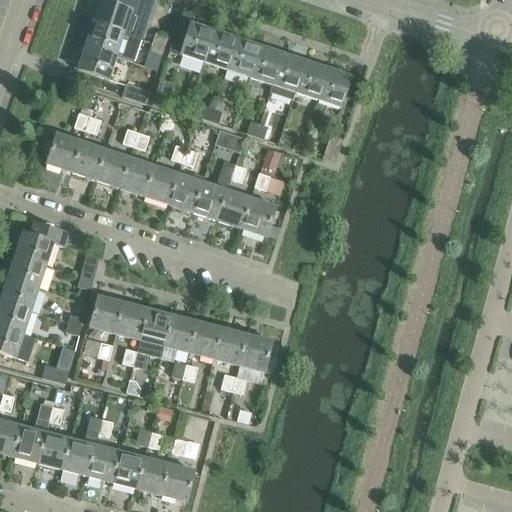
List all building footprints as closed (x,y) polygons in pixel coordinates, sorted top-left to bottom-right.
[(91,14),(88,24),(93,25),(141,42),(148,19),(146,18),(139,16),(143,0),(110,0),(108,5),(100,3),(96,16),(91,14)] [(133,64),(141,42),(93,25),(85,49),(117,59),(133,64)] [(190,30),(178,27),(169,55),(180,59),(181,57),(203,65),(213,34),(191,26),(190,30)] [(203,65),(204,65),(227,72),(237,42),(213,34),(203,65)] [(152,45),(164,50),(167,40),(155,36),(152,45)] [(237,42),(227,72),(248,80),(259,49),(237,42)] [(164,50),(152,45),(149,54),(161,58),(164,50)] [(109,83),(116,59),(117,59),(85,49),(77,72),(109,83)] [(248,80),(271,87),(282,57),(259,49),(248,80)] [(293,102),(295,95),(294,95),(304,64),(282,57),(271,87),(269,94),(293,102)] [(327,72),(305,64),(304,64),(294,95),(295,95),(317,103),(327,72)] [(351,80),(327,72),(317,103),(340,111),(351,80)] [(153,104),(165,108),(173,86),(160,81),(153,104)] [(145,107),(149,94),(126,87),(122,99),(145,107)] [(200,120),(209,123),(214,111),(205,108),(200,120)] [(214,111),(209,123),(218,126),(222,114),(214,111)] [(85,134),(90,120),(79,116),(74,130),(85,134)] [(90,120),(85,134),(96,137),(101,123),(90,120)] [(255,139),(259,127),(251,124),(247,136),(255,139)] [(259,127),(255,139),(264,142),(267,130),(259,127)] [(134,150),(139,136),(127,132),(122,146),(134,150)] [(139,136),(134,150),(145,154),(150,139),(139,136)] [(46,167),(71,176),(81,146),(56,138),(46,167)] [(335,165),(342,142),(330,138),(322,161),(335,165)] [(292,151),(301,154),(305,142),(296,139),(292,151)] [(105,154),(81,146),(71,176),(96,184),(105,154)] [(182,166),(187,152),(176,148),(171,162),(182,166)] [(187,152),(182,166),(193,170),(198,156),(187,152)] [(96,184),(120,192),(130,162),(105,154),(96,184)] [(154,171),(130,162),(120,192),(144,200),(154,171)] [(215,191),(203,187),(202,186),(192,216),(217,224),(226,195),(227,195),(231,182),(235,168),(224,164),(215,191)] [(235,168),(231,182),(241,186),(246,172),(235,168)] [(144,200),(168,208),(178,178),(154,171),(144,200)] [(192,183),(178,179),(178,178),(168,208),(192,216),(202,186),(203,187),(204,180),(194,176),(192,183)] [(259,176),(254,190),(265,194),(270,180),(259,176)] [(251,203),(227,195),(226,195),(217,224),(242,232),(251,203)] [(251,203),(242,232),(267,241),(276,211),(251,203)] [(14,259),(45,270),(54,245),(64,248),(69,234),(31,221),(26,237),(22,236),(14,259)] [(92,284),(99,260),(86,257),(80,280),(92,284)] [(45,270),(14,259),(7,282),(38,292),(45,270)] [(92,284),(80,280),(78,289),(90,292),(92,284)] [(38,292),(7,282),(0,302),(0,304),(31,315),(38,292)] [(90,330),(116,337),(124,307),(98,300),(90,330)] [(31,315),(0,304),(0,329),(23,338),(31,315)] [(140,343),(148,313),(124,307),(116,337),(140,343)] [(140,343),(137,355),(133,370),(145,373),(149,358),(162,361),(165,350),(173,320),(148,313),(140,343)] [(68,326),(80,330),(83,321),(70,318),(68,326)] [(190,356),(198,327),(173,320),(165,350),(190,356)] [(80,330),(68,326),(66,335),(78,338),(80,330)] [(215,363),(223,333),(198,327),(190,356),(215,363)] [(23,338),(0,329),(0,355),(16,361),(23,338)] [(239,370),(247,340),(223,333),(215,363),(239,370)] [(273,346),(247,340),(239,370),(265,376),(273,346)] [(97,360),(109,363),(113,349),(101,346),(97,360)] [(133,370),(137,355),(125,352),(122,367),(133,370)] [(183,383),(187,368),(175,365),(171,380),(183,383)] [(45,368),(42,381),(65,387),(69,374),(45,368)] [(187,368),(183,383),(194,385),(198,370),(187,368)] [(233,395),(237,381),(224,377),(221,392),(233,395)] [(237,381),(233,395),(243,398),(247,383),(237,381)] [(3,397),(0,409),(0,411),(10,414),(14,400),(3,397)] [(49,425),(53,410),(41,407),(34,434),(21,430),(13,461),(38,467),(46,437),(49,425)] [(53,410),(49,425),(60,428),(64,413),(53,410)] [(99,437),(102,422),(90,419),(83,446),(71,443),(63,474),(88,480),(95,449),(99,437)] [(102,422),(99,437),(109,440),(113,425),(102,422)] [(21,430),(0,424),(0,457),(13,461),(21,430)] [(148,450),(152,435),(139,432),(136,447),(148,450)] [(152,435),(148,450),(159,453),(163,438),(152,435)] [(38,467),(63,474),(71,443),(46,437),(38,467)] [(172,456),(183,459),(187,445),(176,442),(172,456)] [(88,480),(112,486),(120,456),(95,449),(88,480)] [(112,486),(137,493),(145,462),(120,456),(112,486)] [(162,499),(170,468),(145,462),(137,493),(162,499)] [(195,475),(170,468),(162,499),(187,506),(195,475)]
